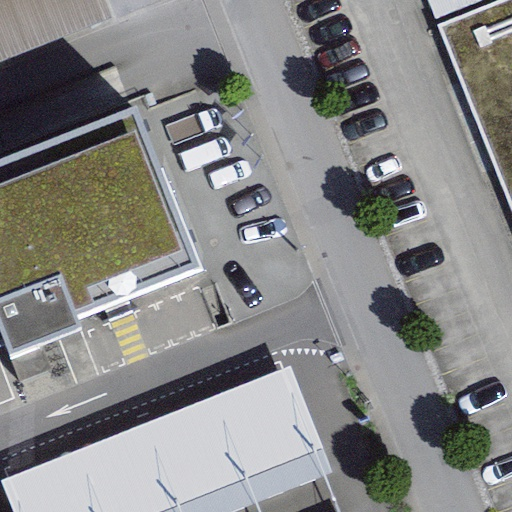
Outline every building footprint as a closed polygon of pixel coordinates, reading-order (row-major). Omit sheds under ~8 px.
[(96,0),(0,0),(0,69),(107,27),(96,0)] [(427,0),(437,24),(498,0),(427,0)] [(511,2),(440,31),(511,212),(511,2)] [(135,119),(0,173),(0,350),(197,272),(135,119)] [(290,377),(2,491),(9,511),(247,511),(330,479),(290,377)]
